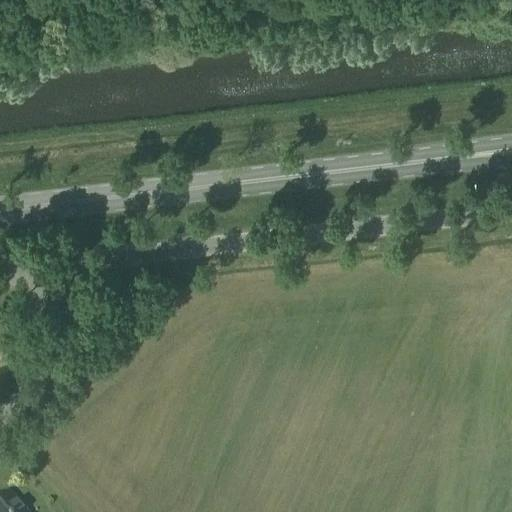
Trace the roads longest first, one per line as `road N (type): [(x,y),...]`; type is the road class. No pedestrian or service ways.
road 1 (primary): [(511,152),(0,214)]
road 2 (unclassified): [(511,215),(51,269)]
road 3 (unclassified): [(0,412),(41,375),(54,306),(51,269)]
